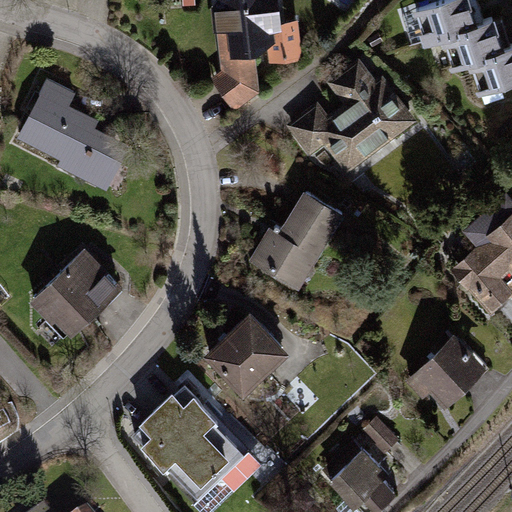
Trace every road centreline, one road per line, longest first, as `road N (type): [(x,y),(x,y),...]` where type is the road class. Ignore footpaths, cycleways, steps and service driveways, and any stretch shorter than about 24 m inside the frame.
road 1 (residential): [(0,474),(86,409),(146,348),(190,282),(207,205),(200,152),(157,80),(113,44),(0,5)]
road 2 (residential): [(511,390),(391,511)]
